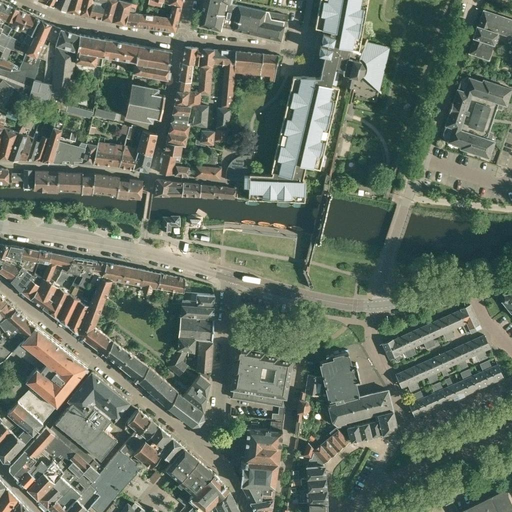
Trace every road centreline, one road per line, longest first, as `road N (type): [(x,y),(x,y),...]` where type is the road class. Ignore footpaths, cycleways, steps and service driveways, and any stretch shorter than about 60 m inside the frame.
road 1 (residential): [(377,305),(473,0)]
road 2 (residential): [(195,439),(0,283)]
road 3 (residential): [(180,39),(75,22),(21,0)]
road 4 (residential): [(275,511),(297,356)]
road 5 (residential): [(0,162),(151,175)]
road 6 (unclassified): [(141,252),(0,226)]
road 7 (residential): [(151,175),(180,39)]
road 8 (residential): [(411,426),(375,342),(377,305)]
road 9 (residential): [(301,45),(180,39)]
